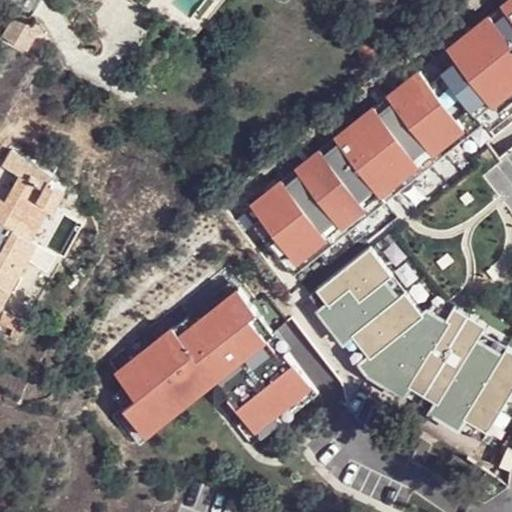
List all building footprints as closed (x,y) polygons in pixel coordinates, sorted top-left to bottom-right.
[(419,70),(245,208),(295,272),(484,124),(482,122),(511,99),(511,0),(507,0),(447,48),(456,59),(428,82),(419,70)] [(41,29),(18,14),(5,35),(27,50),(41,29)] [(40,194),(55,201),(65,181),(51,170),(54,164),(9,141),(0,157),(0,163),(13,171),(0,193),(0,233),(2,234),(11,224),(22,229),(40,194)] [(62,206),(55,201),(40,194),(22,229),(35,237),(45,241),(62,206)] [(0,310),(3,306),(35,237),(22,229),(11,224),(2,234),(0,237),(0,310)] [(392,274),(370,246),(319,286),(330,300),(322,307),(346,338),(354,331),(372,354),(364,360),(372,370),(406,392),(411,383),(439,400),(434,409),(484,440),(511,392),(511,349),(507,346),(501,355),(477,339),(482,331),(486,324),(454,304),(445,320),(428,309),(423,313),(405,290),(400,294),(387,278),(392,274)] [(405,290),(392,274),(387,278),(400,294),(405,290)] [(262,435),(319,390),(287,349),(282,353),(268,336),(275,330),(241,286),(181,333),(175,324),(117,370),(127,382),(137,395),(125,404),(146,431),(188,398),(184,393),(197,382),(201,387),(218,374),(232,392),(229,394),(262,435)] [(25,319),(3,306),(0,310),(0,321),(19,331),(25,319)] [(482,331),(477,339),(501,355),(507,346),(482,331)] [(137,395),(127,382),(115,392),(125,404),(137,395)] [(188,398),(201,387),(197,382),(184,393),(188,398)] [(439,400),(411,383),(406,392),(434,409),(439,400)] [(511,463),(511,449),(506,446),(497,464),(509,470),(511,463)]
